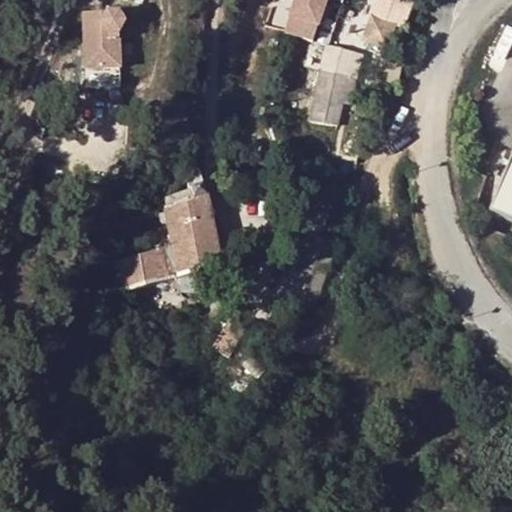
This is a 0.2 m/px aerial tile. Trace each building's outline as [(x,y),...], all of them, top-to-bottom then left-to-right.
[(321,0),(291,0),(287,23),(316,29),(321,0)] [(104,17),(93,17),(88,27),(95,36),(104,36),(110,25),(104,17)] [(388,27),(370,19),(363,38),(381,45),(388,27)] [(287,23),(284,38),(313,43),(316,29),(287,23)] [(144,52),(132,46),(127,55),(139,61),(144,52)] [(360,54),(328,47),(311,122),(335,128),(340,104),(348,106),(360,54)] [(400,61),(398,60),(385,57),(379,85),(387,87),(393,89),(400,61)] [(188,186),(190,200),(161,208),(169,248),(114,263),(119,291),(217,267),(201,184),(188,186)] [(305,296),(340,197),(311,197),(287,264),(269,261),(260,294),(285,313),(305,296)] [(148,314),(145,298),(121,303),(124,319),(148,314)] [(224,355),(240,327),(224,318),(209,346),(224,355)]
